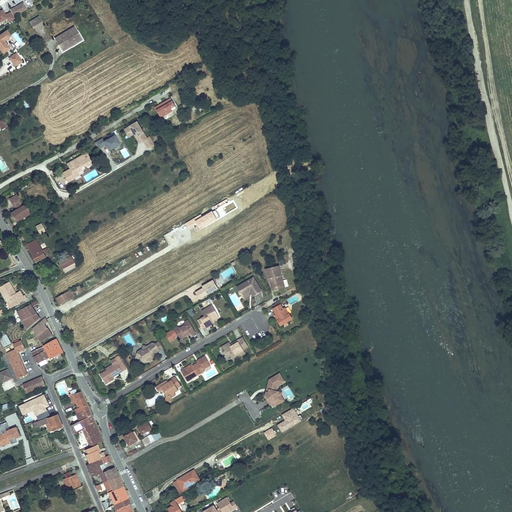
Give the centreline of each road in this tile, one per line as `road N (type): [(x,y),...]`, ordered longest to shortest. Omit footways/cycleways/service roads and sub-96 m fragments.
road 1 (track): [(511,208),(466,0)]
road 2 (residential): [(100,409),(254,312),(269,331)]
road 3 (unclassified): [(75,367),(0,220)]
road 4 (unknown): [(46,161),(71,193),(147,154)]
